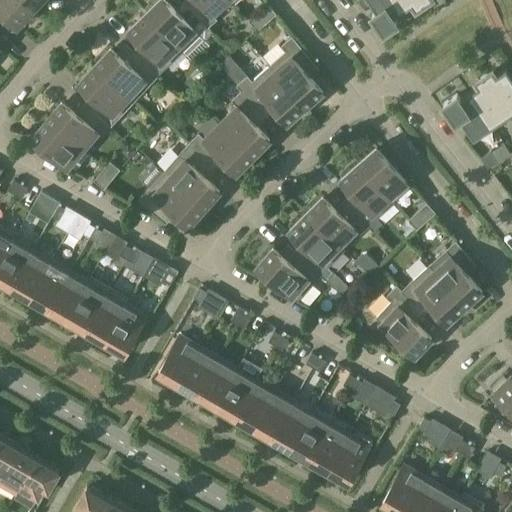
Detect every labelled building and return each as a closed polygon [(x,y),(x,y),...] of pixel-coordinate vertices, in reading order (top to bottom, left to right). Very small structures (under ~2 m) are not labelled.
[(0,0),(0,8),(18,25),(21,21),(24,24),(37,10),(25,0),(0,0)] [(25,0),(37,10),(46,0),(25,0)] [(162,0),(158,0),(146,12),(183,50),(200,34),(205,39),(214,31),(191,7),(183,16),(167,0),(163,0),(163,1),(162,0)] [(217,18),(213,13),(227,0),(199,0),(191,7),(214,31),(209,26),(217,18)] [(403,10),(396,0),(369,0),(376,10),(372,13),(384,31),(398,22),(394,17),(403,10)] [(425,3),(422,0),(396,0),(403,10),(413,4),(416,9),(425,3)] [(268,3),(249,19),(257,29),(276,13),(268,3)] [(158,74),(183,50),(146,12),(132,26),(134,29),(132,31),(149,49),(140,57),(158,74)] [(286,49),(269,64),(305,104),(320,91),(317,88),(320,86),(304,67),(313,60),(292,35),(282,44),(286,49)] [(109,49),(95,64),(134,100),(158,74),(140,57),(132,66),(114,49),(112,52),(109,49)] [(100,100),(92,109),(110,126),(134,100),(95,64),(82,79),(84,81),(82,84),(100,100)] [(290,118),(305,104),(269,64),(252,80),(247,74),(237,84),(259,107),(269,99),(285,117),(287,115),(290,118)] [(485,75),(511,114),(511,112),(511,75),(506,67),(496,74),(493,69),(485,75)] [(490,128),(511,114),(485,75),(476,81),(479,86),(467,94),(490,128)] [(237,104),(220,121),(253,153),(267,139),(265,136),(267,134),(250,117),(259,107),(237,84),(236,84),(241,89),(232,99),(237,104)] [(474,139),(490,128),(467,94),(460,98),(457,93),(444,103),(455,120),(459,117),(474,139)] [(103,135),(110,126),(92,109),(84,118),(65,103),(63,105),(60,103),(47,118),(83,148),(97,130),(103,135)] [(67,166),(83,148),(47,118),(34,134),(37,136),(35,139),(67,166)] [(239,167),(253,153),(220,121),(204,137),(199,132),(188,142),(207,159),(216,150),(234,167),(236,165),(239,167)] [(188,142),(164,170),(204,205),(217,190),(214,188),(217,185),(198,169),(207,159),(188,142)] [(128,143),(124,147),(124,153),(129,157),(135,149),(128,143)] [(491,151),(482,157),(488,167),(497,160),(510,152),(505,144),(492,152),(491,151)] [(374,148),(359,162),(394,201),(395,201),(390,195),(407,180),(379,149),(377,151),(374,148)] [(110,160),(105,166),(115,174),(120,168),(110,160)] [(377,217),(394,201),(359,162),(344,175),(347,178),(344,180),(360,199),(351,206),(374,230),(382,222),(377,217)] [(105,166),(94,179),(104,188),(115,174),(105,166)] [(191,221),(204,205),(164,170),(138,199),(158,215),(167,205),(185,221),(188,218),(191,221)] [(8,189),(15,193),(21,182),(14,179),(8,189)] [(28,187),(21,182),(15,193),(22,197),(28,187)] [(321,197),(307,212),(345,250),(345,249),(340,244),(355,228),(361,233),(368,225),(373,230),(374,230),(351,206),(343,214),(326,198),(323,200),(321,197)] [(45,210),(52,215),(58,204),(51,200),(45,210)] [(427,202),(408,218),(417,228),(435,211),(427,202)] [(65,208),(58,204),(52,215),(59,219),(65,208)] [(30,211),(26,217),(33,221),(37,215),(30,211)] [(310,248),(302,256),(326,279),(333,271),(328,266),(345,250),(307,212),(292,226),(295,229),(293,231),(310,248)] [(17,232),(0,222),(0,261),(13,238),(17,232)] [(83,232),(90,236),(96,226),(89,222),(83,232)] [(102,230),(96,226),(90,236),(96,240),(102,230)] [(12,284),(32,249),(13,238),(0,261),(0,280),(3,282),(4,280),(12,284)] [(429,264),(464,304),(479,290),(477,287),(479,285),(463,267),(472,259),(456,239),(446,249),(451,254),(434,269),(429,264)] [(120,254),(127,258),(133,248),(126,243),(120,254)] [(140,252),(133,248),(127,258),(134,262),(140,252)] [(51,260),(32,249),(12,284),(19,289),(18,291),(29,297),(51,260)] [(325,279),(326,279),(302,256),(295,265),(277,249),(274,251),(271,249),(260,262),(262,264),(260,267),(297,300),(320,274),(325,279)] [(42,302),(49,306),(70,271),(51,260),(29,297),(40,304),(42,302)] [(396,284),(419,307),(428,299),(444,317),(447,315),(449,317),(464,304),(429,264),(402,289),(396,284)] [(384,284),(388,279),(377,268),(373,273),(384,284)] [(169,269),(164,279),(170,283),(176,273),(169,269)] [(67,319),(92,275),(91,275),(87,281),(70,271),(49,306),(57,311),(55,313),(67,319)] [(111,286),(92,275),(67,319),(78,326),(79,323),(86,328),(111,286)] [(411,316),(419,307),(396,284),(387,294),(392,299),(376,316),(412,350),(414,348),(417,350),(429,338),(426,335),(429,332),(411,316)] [(104,341),(129,297),(111,286),(86,328),(94,332),(93,334),(104,341)] [(200,286),(194,297),(201,301),(207,290),(200,286)] [(130,297),(129,297),(104,341),(115,347),(116,345),(125,350),(146,315),(126,304),(130,297)] [(217,298),(211,309),(218,313),(224,302),(217,298)] [(237,308),(231,318),(238,322),(244,312),(243,312),(237,308)] [(244,312),(238,322),(245,326),(251,316),(244,312)] [(344,319),(337,315),(333,321),(341,325),(344,319)] [(274,330),(268,340),(275,344),(281,334),(281,333),(274,330)] [(167,377),(178,383),(199,345),(179,334),(159,370),(168,375),(167,377)] [(281,334),(275,344),(282,348),(288,338),(281,334)] [(199,345),(178,383),(189,390),(190,388),(198,392),(218,356),(199,345)] [(312,351),(306,362),(313,366),(319,355),(318,355),(312,351)] [(319,355),(313,366),(320,370),(326,359),(319,355)] [(237,367),(218,356),(198,392),(205,396),(204,398),(215,405),(237,367)] [(237,367),(215,405),(226,411),(228,409),(235,414),(256,377),(237,367)] [(349,373),(343,383),(350,388),(356,377),(349,373)] [(507,378),(504,375),(491,387),(494,390),(493,391),(511,410),(511,374),(507,378)] [(274,388),(256,377),(235,414),(243,418),(241,420),(253,427),(274,388)] [(356,377),(350,388),(357,391),(363,381),(356,377)] [(274,388),(253,427),(264,433),(265,431),(272,435),(293,399),(274,388)] [(311,409),(293,399),(272,435),(280,440),(279,442),(290,448),(315,404),(314,404),(311,409)] [(394,399),(388,409),(395,413),(401,403),(394,399)] [(315,404),(290,448),(301,455),(302,452),(310,457),(334,415),(315,404)] [(335,415),(334,415),(310,457),(318,461),(316,463),(328,470),(353,426),(352,425),(348,432),(331,422),(335,415)] [(424,416),(418,427),(425,431),(431,420),(424,416)] [(353,426),(328,470),(339,476),(340,474),(349,479),(373,437),(353,426)] [(0,474),(0,476),(19,443),(8,436),(7,439),(0,434),(0,473),(0,474)] [(461,438),(455,448),(462,452),(468,442),(461,438)] [(468,442),(462,452),(469,456),(475,446),(469,442),(468,442)] [(0,482),(16,492),(37,456),(29,451),(30,449),(19,443),(0,476),(0,482)] [(45,460),(37,456),(16,492),(17,492),(21,486),(38,496),(45,484),(49,486),(59,468),(55,466),(56,464),(46,458),(45,460)] [(499,460),(493,470),(500,474),(506,464),(499,460)] [(391,506),(400,511),(402,511),(424,476),(404,464),(383,499),(392,504),(391,506)] [(427,511),(443,487),(424,476),(402,511),(427,511)] [(100,511),(109,497),(102,493),(103,491),(92,485),(91,487),(87,485),(77,502),(81,505),(76,511),(100,511)] [(461,497),(443,487),(427,511),(452,511),(465,491),(464,491),(461,497)] [(479,511),(485,503),(465,491),(452,511),(479,511)] [(117,502),(109,497),(100,511),(125,511),(129,506),(118,500),(117,502)]
